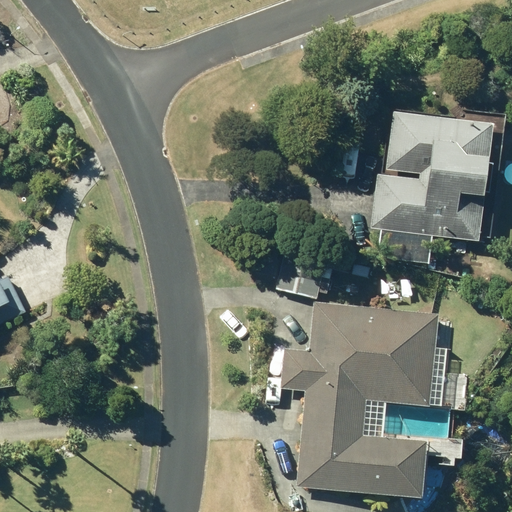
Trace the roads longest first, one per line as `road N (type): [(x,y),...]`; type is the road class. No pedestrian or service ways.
road 1 (residential): [(174,511),(181,340),(141,165),(107,89)]
road 2 (residential): [(107,89),(358,0)]
